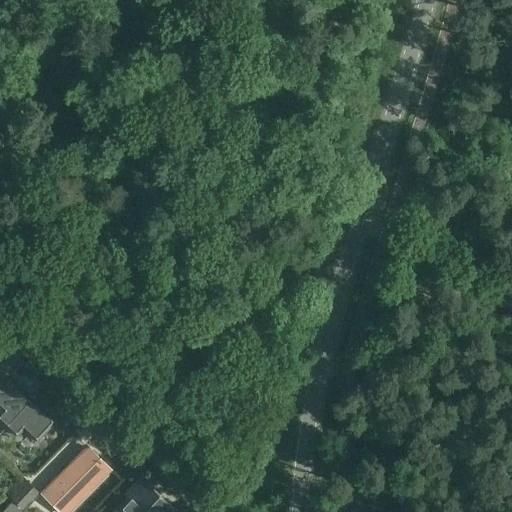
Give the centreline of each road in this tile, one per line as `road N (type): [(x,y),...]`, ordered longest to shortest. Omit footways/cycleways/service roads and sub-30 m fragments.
road 1 (unclassified): [(295,511),(335,297),(426,0)]
road 2 (track): [(335,297),(281,303),(247,295),(118,175),(1,0)]
